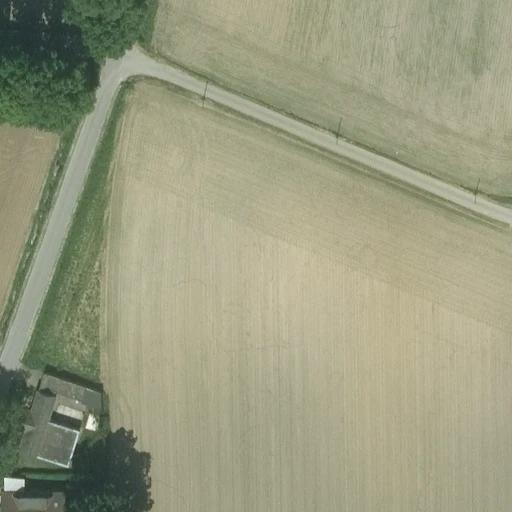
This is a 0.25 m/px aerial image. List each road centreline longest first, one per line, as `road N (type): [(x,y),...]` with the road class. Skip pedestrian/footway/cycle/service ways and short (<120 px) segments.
road 1 (residential): [(511,216),(118,57)]
road 2 (unclassified): [(0,393),(118,57)]
